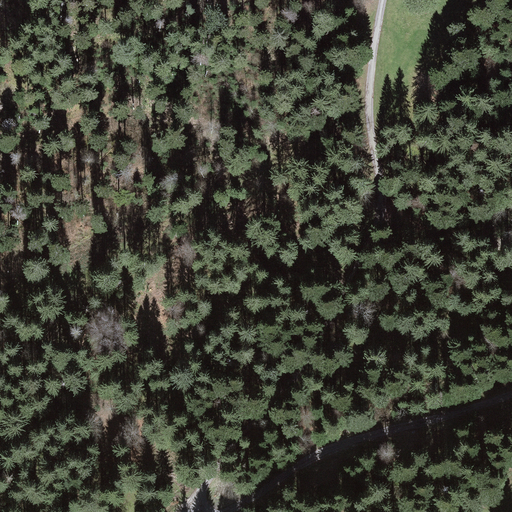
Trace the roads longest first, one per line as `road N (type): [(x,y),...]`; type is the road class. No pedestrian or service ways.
road 1 (track): [(378,0),(368,86),(376,203),(360,253),(297,367),(205,477),(189,511)]
road 2 (unclassified): [(220,511),(328,448),(511,393)]
